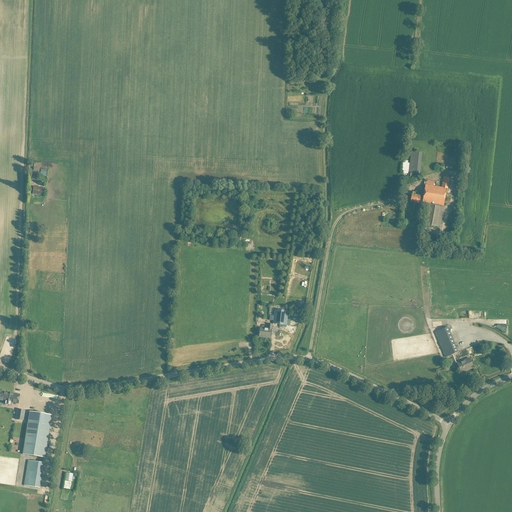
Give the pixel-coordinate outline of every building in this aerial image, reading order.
[(411,152),(410,167),(409,172),(419,173),(421,153),(411,152)] [(437,153),(437,162),(448,163),(449,154),(437,153)] [(422,203),(427,203),(443,206),(446,189),(448,189),(450,178),(443,176),(441,187),(433,186),(434,182),(426,181),(423,198),(422,202),(422,203)] [(44,195),(45,187),(33,187),(33,194),(44,195)] [(419,201),(422,202),(423,198),(420,198),(420,196),(412,195),(410,202),(419,203),(419,201)] [(443,206),(427,203),(426,207),(423,225),(428,226),(439,228),(440,221),(443,206)] [(274,310),(273,321),(273,324),(287,325),(288,311),(275,310),(274,310)] [(260,328),(260,332),(259,337),(259,336),(266,337),(266,338),(271,338),(272,329),(260,328)] [(457,352),(447,328),(435,333),(445,357),(457,352)] [(458,365),(459,368),(461,373),(467,371),(466,369),(473,366),(469,358),(461,362),(462,364),(458,365)] [(18,404),(20,395),(10,393),(10,394),(0,392),(0,400),(5,401),(4,404),(10,405),(10,402),(18,404)] [(16,419),(23,421),(25,411),(18,410),(16,419)] [(22,454),(44,458),(52,415),(30,412),(22,454)] [(24,486),(40,488),(44,463),(28,461),(24,486)] [(65,481),(69,481),(72,481),(73,473),(66,472),(65,481)]
